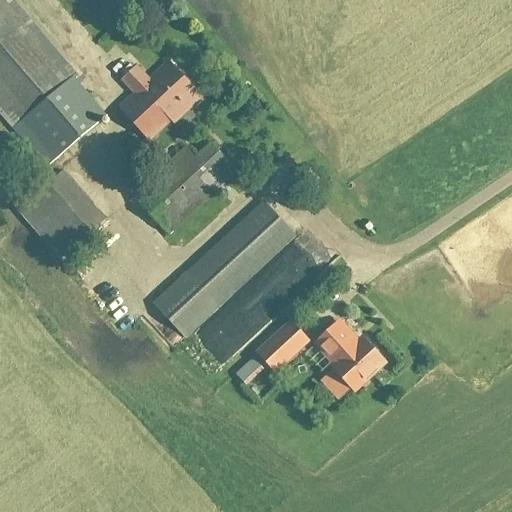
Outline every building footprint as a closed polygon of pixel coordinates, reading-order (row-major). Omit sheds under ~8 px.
[(0,0),(0,110),(48,168),(107,118),(74,80),(77,76),(12,0),(0,0)] [(135,94),(118,110),(149,142),(170,122),(173,124),(201,99),(168,63),(149,81),(137,68),(123,81),(135,94)] [(169,236),(237,174),(210,145),(197,158),(187,146),(132,197),(169,236)] [(59,261),(106,221),(64,172),(17,212),(59,261)] [(184,340),(295,238),(264,204),(153,306),(184,340)] [(280,261),(224,312),(247,337),(303,287),(280,261)] [(191,342),(220,373),(247,348),(218,317),(191,342)] [(255,352),(275,374),(310,342),(290,321),(255,352)] [(385,364),(362,340),(357,344),(338,323),(316,344),(335,365),(332,368),(354,392),(385,364)] [(263,369),(247,384),(258,396),(274,382),(263,369)]
